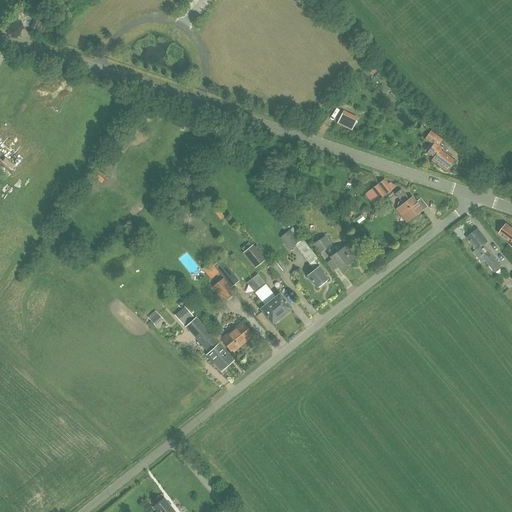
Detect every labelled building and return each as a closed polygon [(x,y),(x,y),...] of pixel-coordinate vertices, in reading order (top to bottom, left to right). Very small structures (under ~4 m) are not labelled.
[(343,110),(339,121),(355,127),(359,117),(343,110)] [(424,121),(419,130),(425,134),(430,125),(424,121)] [(446,170),(455,159),(445,152),(447,150),(439,144),(443,139),(432,131),(425,140),(433,145),(427,153),(434,158),(432,160),(446,170)] [(0,165),(11,175),(22,162),(0,142),(0,165)] [(235,153),(241,148),(235,142),(229,147),(235,153)] [(318,165),(314,160),(310,164),(314,169),(318,165)] [(92,174),(101,180),(104,176),(95,170),(92,174)] [(377,185),(371,190),(380,199),(392,189),(388,185),(384,180),(378,185),(377,185)] [(267,182),(264,186),(269,191),(272,187),(267,182)] [(401,190),(395,194),(400,201),(398,203),(398,205),(399,207),(397,209),(407,222),(422,210),(416,202),(412,198),(409,200),(401,190)] [(187,198),(193,204),(198,199),(193,193),(187,198)] [(356,219),(359,223),(365,219),(362,214),(356,219)] [(284,229),(285,229),(291,224),(283,215),(277,220),(284,229)] [(511,227),(507,224),(506,225),(504,225),(502,228),(503,230),(499,234),(511,243),(510,245),(511,246),(511,227)] [(290,250),(296,246),(310,264),(310,263),(315,270),(308,276),(317,288),(328,280),(323,274),(324,273),(319,266),(319,267),(314,260),(318,257),(303,239),(300,242),(290,230),(280,237),(290,250)] [(495,272),(501,267),(484,245),(488,242),(478,230),(474,234),(472,232),(468,236),(470,237),(468,238),(477,250),(474,252),(482,263),(486,260),(495,272)] [(340,270),(356,259),(347,246),(338,252),(334,247),(333,248),(325,236),(313,245),(319,254),(326,249),(332,257),(331,258),(340,270)] [(244,253),(256,268),(265,260),(253,245),(244,253)] [(270,264),(278,275),(287,267),(279,257),(270,264)] [(220,273),(231,287),(239,280),(228,266),(227,267),(222,261),(216,265),(221,272),(220,273)] [(220,273),(224,278),(213,287),(225,301),(236,293),(231,287),(220,273)] [(267,285),(261,289),(282,316),(291,309),(281,294),(276,298),(267,285)] [(272,323),(282,316),(261,289),(256,293),(265,306),(261,308),(272,323)] [(194,316),(192,314),(195,311),(189,304),(185,307),(185,306),(175,316),(184,325),(194,316)] [(207,355),(221,371),(233,360),(220,344),(219,344),(197,319),(188,327),(210,353),(207,355)] [(230,353),(234,351),(251,336),(240,322),(223,337),(218,331),(213,335),(219,342),(221,341),(230,353)] [(157,511),(156,511),(174,511),(164,498),(153,506),(157,511)]
